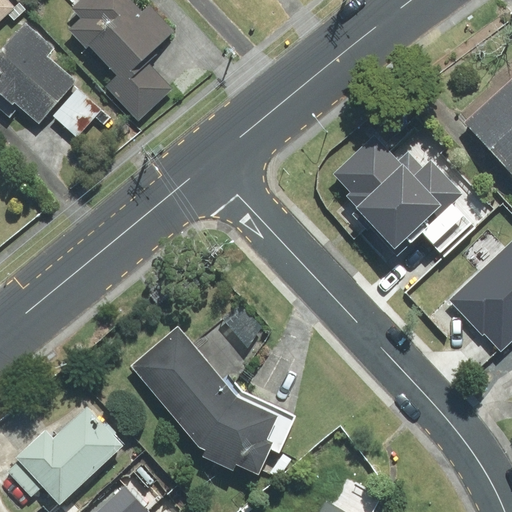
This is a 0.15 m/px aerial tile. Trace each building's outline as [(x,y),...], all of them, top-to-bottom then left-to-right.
[(6,0),(0,0),(0,19),(13,7),(6,0)] [(70,0),(75,5),(72,8),(84,20),(73,30),(86,44),(89,41),(122,76),(110,87),(138,117),(169,88),(146,64),(156,54),(152,50),(172,31),(149,7),(142,13),(129,0),(70,0)] [(19,105),(39,122),(75,81),(46,56),(53,48),(25,24),(0,53),(0,108),(10,116),(19,105)] [(511,78),(464,122),(511,174),(511,78)] [(78,88),(54,115),(77,135),(101,109),(78,88)] [(375,134),(333,173),(351,192),(346,196),(358,209),(353,214),(368,230),(371,227),(397,255),(421,232),(442,254),(491,209),(414,127),(390,150),(375,134)] [(511,239),(449,299),(483,335),(484,334),(501,351),(511,340),(511,239)] [(241,304),(223,319),(248,348),(262,326),(241,304)] [(236,464),(259,475),(270,450),(280,453),(296,416),(243,392),(229,375),(223,380),(178,326),(132,366),(199,448),(205,450),(203,457),(233,471),(236,464)] [(19,461),(7,471),(31,497),(43,486),(60,504),(122,446),(113,436),(116,433),(108,424),(105,427),(87,408),(53,439),(45,430),(15,458),(19,461)] [(147,511),(148,511),(125,487),(97,511),(147,511)] [(344,511),(327,502),(320,511),(344,511)]
